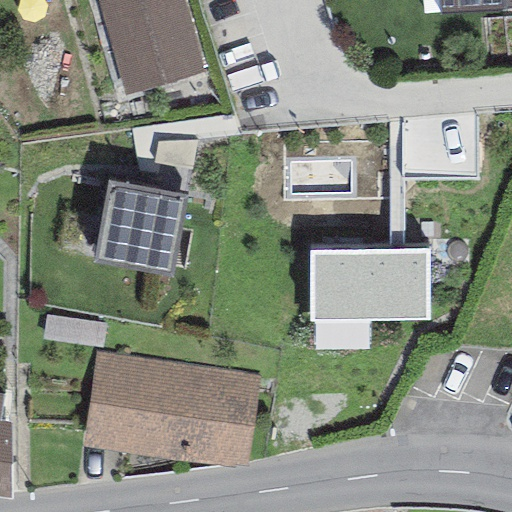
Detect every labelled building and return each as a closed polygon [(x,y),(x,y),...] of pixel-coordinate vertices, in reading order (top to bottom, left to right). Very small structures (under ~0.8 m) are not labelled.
[(185,0),(100,0),(124,86),(203,64),(185,0)] [(188,176),(108,160),(90,250),(170,266),(188,176)] [(310,227),(310,259),(306,260),(306,311),(312,311),(312,324),(368,324),(368,311),(428,311),(428,227),(310,227)] [(96,350),(81,434),(245,456),(259,374),(96,350)] [(10,408),(0,406),(0,477),(11,479),(10,408)]
